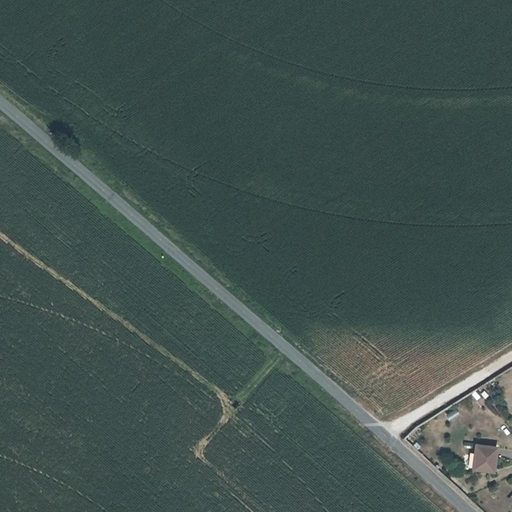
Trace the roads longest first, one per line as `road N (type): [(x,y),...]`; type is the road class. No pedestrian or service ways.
road 1 (tertiary): [(0,108),(470,511)]
road 2 (track): [(382,434),(511,353)]
